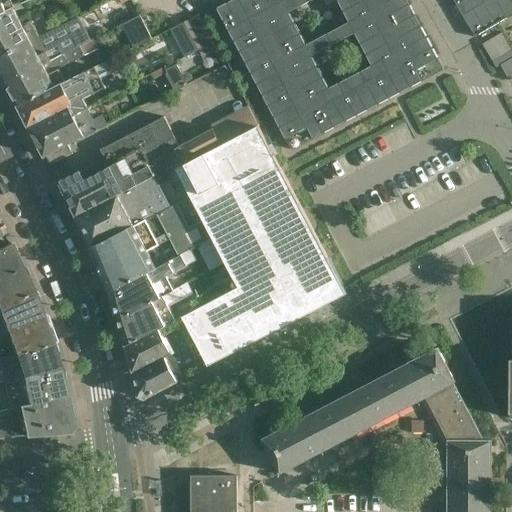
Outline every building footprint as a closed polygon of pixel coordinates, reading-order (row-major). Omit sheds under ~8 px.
[(0,0),(0,15),(9,12),(3,0),(0,0)] [(511,0),(234,0),(218,9),(292,150),(423,82),(417,71),(439,59),(407,0),(453,0),(456,5),(469,27),(476,38),(511,16),(511,0)] [(0,15),(0,57),(42,37),(31,14),(21,19),(15,9),(9,12),(0,15)] [(0,57),(0,71),(7,85),(93,42),(81,17),(42,37),(0,57)] [(7,85),(18,106),(66,82),(59,69),(97,50),(93,42),(7,85)] [(18,106),(34,135),(86,108),(82,101),(122,82),(111,60),(66,82),(18,106)] [(167,70),(177,89),(188,84),(178,64),(167,70)] [(92,122),(86,108),(34,135),(46,157),(48,156),(69,146),(107,127),(102,117),(92,122)] [(111,168),(109,169),(84,182),(79,172),(59,183),(77,216),(155,177),(175,166),(182,163),(185,167),(222,147),(213,130),(180,147),(165,117),(102,150),(111,168)] [(205,220),(214,240),(239,289),(184,318),(209,366),(319,309),(348,295),(258,128),(222,147),(185,167),(182,163),(175,166),(205,220)] [(73,154),(69,146),(48,156),(53,165),(73,154)] [(77,216),(93,248),(171,208),(155,177),(77,216)] [(446,180),(436,185),(447,209),(457,204),(446,180)] [(93,248),(112,293),(182,256),(214,240),(205,220),(190,228),(178,205),(171,208),(93,248)] [(0,278),(22,269),(10,244),(0,248),(0,278)] [(111,293),(119,320),(174,292),(166,276),(187,266),(182,256),(112,293),(111,293)] [(0,305),(34,292),(22,269),(0,278),(0,305)] [(119,320),(127,346),(163,328),(164,329),(177,322),(169,305),(173,303),(174,305),(194,295),(189,284),(119,320)] [(0,331),(43,319),(34,292),(0,305),(0,331)] [(52,344),(43,319),(0,331),(0,344),(10,341),(15,356),(52,344)] [(127,346),(134,373),(168,356),(175,352),(164,329),(163,328),(127,346)] [(60,369),(52,344),(15,356),(0,360),(0,371),(8,369),(11,380),(60,369)] [(263,440),(280,473),(280,474),(427,399),(449,441),(447,511),(491,511),(492,441),(484,441),(454,384),(456,383),(438,349),(263,440)] [(168,356),(134,373),(139,396),(146,399),(179,382),(178,381),(180,380),(168,356)] [(67,397),(60,369),(11,380),(1,382),(7,410),(30,405),(67,397)] [(73,426),(67,397),(30,405),(7,410),(0,411),(0,421),(7,420),(6,416),(10,415),(15,436),(68,432),(73,426)] [(7,420),(0,421),(0,437),(15,436),(10,415),(6,416),(7,420)] [(191,511),(236,511),(236,476),(227,476),(227,472),(203,472),(203,476),(192,476),(191,511)]
